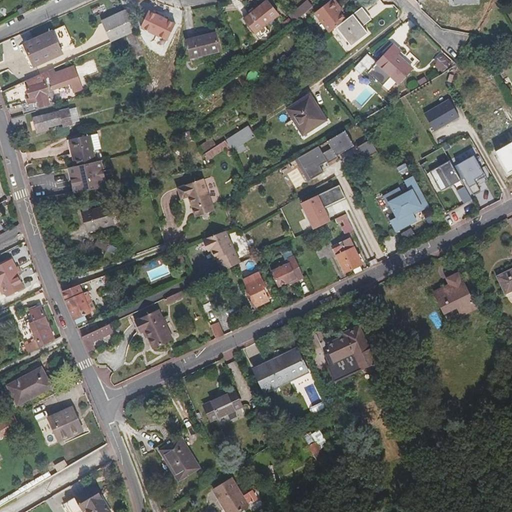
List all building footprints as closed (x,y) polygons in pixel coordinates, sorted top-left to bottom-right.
[(279,15),(267,0),(244,19),(256,34),(279,15)] [(313,6),(307,0),(306,0),(292,13),(297,20),(313,6)] [(343,11),(334,0),(331,0),(314,13),(330,33),(336,27),(347,19),(341,12),(343,11)] [(367,11),(372,17),(382,10),(378,4),(367,11)] [(136,18),(131,7),(125,10),(130,21),(136,18)] [(347,19),(336,27),(351,46),(368,32),(363,26),(361,24),(370,16),(362,7),(347,19)] [(130,21),(125,10),(101,21),(111,42),(134,32),(130,21)] [(177,24),(149,11),(141,28),(168,42),(177,24)] [(361,24),(363,26),(372,18),(370,16),(361,24)] [(64,26),(24,44),(34,67),(74,49),(64,26)] [(134,33),(126,37),(135,56),(143,53),(134,33)] [(216,33),(186,40),(191,59),(220,52),(216,33)] [(366,68),(370,71),(368,73),(383,87),(392,77),(399,84),(413,68),(398,55),(401,51),(394,45),(377,63),(366,54),(350,66),(360,75),(366,68)] [(432,65),(444,74),(453,62),(441,53),(432,65)] [(51,80),(49,81),(52,90),(69,84),(71,90),(81,87),(75,67),(56,73),(54,68),(49,71),(51,80)] [(49,71),(42,73),(26,81),(28,87),(27,88),(31,99),(27,100),(29,106),(38,103),(40,108),(50,104),(47,94),(49,94),(46,82),(49,81),(51,80),(49,71)] [(163,95),(156,77),(151,80),(157,97),(163,95)] [(327,120),(310,94),(286,109),(303,136),(327,120)] [(29,106),(27,100),(20,103),(24,115),(25,115),(41,110),(40,108),(38,103),(29,106)] [(423,115),(433,132),(458,118),(448,101),(423,115)] [(76,107),(33,118),(37,133),(50,130),(49,128),(63,124),(64,127),(74,125),(73,123),(79,121),(76,107)] [(24,115),(11,119),(14,127),(27,123),(25,115),(24,115)] [(427,136),(421,126),(393,143),(400,153),(427,136)] [(255,137),(248,127),(226,140),(231,152),(255,137)] [(355,146),(346,131),(328,141),(332,149),(324,154),(319,146),(299,158),(311,180),(324,173),(320,166),(327,162),(328,164),(339,158),(338,156),(355,146)] [(90,136),(89,134),(69,139),(75,166),(96,162),(93,151),(90,136)] [(101,149),(98,134),(90,136),(93,151),(101,149)] [(212,138),(200,146),(205,153),(217,145),(212,138)] [(370,139),(358,146),(366,159),(378,151),(370,139)] [(511,171),(511,142),(495,152),(508,174),(511,171)] [(473,147),(452,158),(455,165),(477,154),(473,147)] [(474,181),(484,175),(474,156),(457,166),(474,196),(481,192),(478,187),(474,181)] [(311,180),(299,158),(284,167),(288,175),(298,170),(306,183),(311,180)] [(96,162),(75,166),(71,167),(77,193),(111,186),(106,160),(96,162)] [(441,192),(461,181),(450,161),(430,172),(441,192)] [(401,174),(410,169),(406,162),(397,167),(401,174)] [(474,181),(478,187),(488,181),(484,175),(474,181)] [(399,189),(384,198),(389,207),(392,205),(399,217),(391,221),(397,232),(417,221),(413,215),(429,207),(413,178),(405,182),(409,190),(402,194),(399,189)] [(215,211),(203,179),(177,188),(181,199),(188,197),(196,218),(215,211)] [(346,198),(340,185),(301,203),(314,230),(331,221),(325,208),(346,198)] [(462,202),(470,198),(465,187),(457,192),(462,202)] [(114,225),(108,205),(82,213),(88,233),(114,225)] [(345,235),(354,231),(346,215),(341,217),(336,219),(338,223),(343,221),(345,226),(342,228),(345,235)] [(240,264),(225,231),(203,239),(208,252),(213,250),(223,272),(240,264)] [(95,246),(106,250),(109,242),(98,238),(95,246)] [(363,265),(350,238),(342,241),(343,244),(333,249),(345,273),(354,269),(356,274),(363,271),(360,266),(363,265)] [(110,244),(107,250),(115,254),(118,247),(110,244)] [(305,278),(295,257),(288,260),(290,264),(297,278),(289,282),(290,284),(298,281),(305,278)] [(12,261),(0,267),(0,279),(15,272),(17,271),(12,261)] [(297,278),(290,264),(272,272),(279,286),(289,282),(297,278)] [(511,269),(497,277),(506,294),(511,290),(511,269)] [(0,279),(0,285),(2,285),(8,296),(23,288),(15,272),(0,279)] [(266,287),(259,273),(244,280),(246,285),(241,287),(244,293),(249,291),(252,298),(251,300),(255,306),(257,307),(269,301),(263,289),(266,287)] [(476,308),(459,273),(447,279),(450,285),(434,292),(445,313),(458,307),(462,315),(476,308)] [(110,281),(108,274),(92,280),(94,285),(104,281),(105,283),(110,281)] [(84,293),(80,285),(79,285),(66,290),(63,291),(67,301),(84,293)] [(96,310),(88,292),(67,301),(77,324),(85,320),(83,316),(96,310)] [(181,299),(178,293),(166,298),(169,304),(181,299)] [(25,345),(30,354),(40,348),(55,340),(41,307),(31,311),(42,337),(25,345)] [(173,340),(159,310),(135,321),(141,333),(145,331),(154,349),(173,340)] [(225,335),(219,322),(211,326),(216,339),(225,335)] [(110,324),(82,337),(89,352),(94,349),(91,343),(114,332),(110,324)] [(370,349),(360,326),(344,334),(346,336),(326,345),(329,352),(324,354),(330,365),(328,367),(328,368),(334,382),(374,364),(379,362),(372,348),(370,349)] [(308,372),(297,349),(254,369),(265,393),(308,372)] [(383,371),(379,362),(374,364),(379,373),(383,371)] [(51,387),(42,368),(8,386),(18,405),(51,387)] [(242,407),(235,391),(204,406),(211,421),(242,407)] [(83,431),(72,407),(49,418),(59,442),(83,431)] [(0,423),(0,435),(1,438),(20,427),(14,416),(0,423)] [(316,442),(311,435),(305,439),(309,446),(316,442)] [(200,468),(181,437),(159,450),(178,481),(200,468)] [(321,451),(316,442),(309,446),(314,455),(321,451)] [(239,511),(249,506),(232,478),(213,490),(217,497),(218,496),(227,511),(239,511)] [(87,511),(110,511),(94,486),(69,502),(68,505),(72,511),(81,511),(86,509),(87,511)] [(72,511),(68,505),(69,502),(65,504),(70,511),(87,511),(86,509),(81,511),(72,511)]
